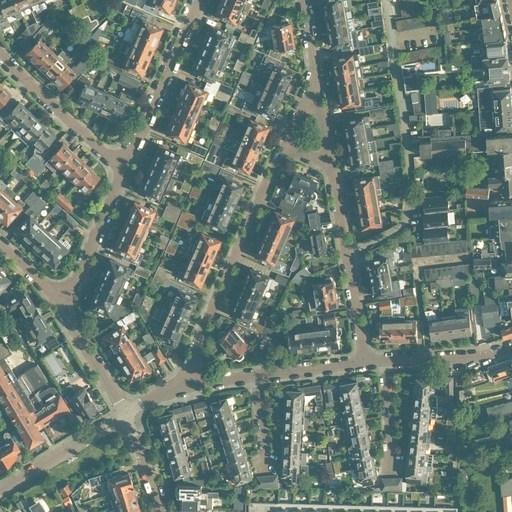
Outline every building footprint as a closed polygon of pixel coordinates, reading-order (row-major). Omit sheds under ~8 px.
[(19,11),(20,11),(15,0),(0,0),(0,22),(8,19),(6,17),(15,13),(16,17),(17,19),(22,17),(19,11)] [(32,5),(29,0),(15,0),(20,11),(32,5)] [(29,0),(32,5),(34,9),(36,8),(38,13),(41,11),(37,3),(43,0),(29,0)] [(173,1),(174,0),(173,0),(146,0),(146,1),(149,2),(149,3),(169,12),(171,7),(172,6),(174,2),(173,1)] [(221,0),(221,2),(245,13),(247,14),(252,3),(251,2),(245,0),(221,0)] [(323,0),(324,4),(324,5),(324,9),(325,10),(345,7),(343,0),(323,0)] [(502,14),(498,0),(493,0),(475,5),(478,17),(478,18),(502,14)] [(414,8),(413,1),(400,3),(401,10),(414,8)] [(218,9),(215,14),(235,23),(239,25),(242,20),(245,13),(221,2),(220,3),(219,3),(217,8),(218,9)] [(83,3),(76,6),(77,9),(81,17),(88,14),(83,3)] [(124,3),(118,8),(124,11),(123,11),(137,17),(140,10),(124,3)] [(347,19),(345,7),(325,10),(326,15),(326,17),(326,20),(327,21),(327,22),(347,19)] [(416,15),(414,8),(401,10),(402,16),(402,17),(416,15)] [(77,9),(70,12),(74,20),(81,17),(77,9)] [(384,25),(382,13),(378,13),(375,14),(376,20),(376,26),(380,26),(384,25)] [(504,25),(502,14),(478,18),(478,17),(476,18),(477,23),(475,23),(476,29),(504,25)] [(141,18),(138,17),(136,23),(139,24),(136,31),(156,40),(157,39),(158,39),(160,35),(159,33),(162,27),(141,18)] [(35,62),(49,46),(44,41),(46,39),(45,38),(53,30),(51,28),(56,24),(50,18),(32,37),(37,41),(26,54),(35,62)] [(288,22),(288,20),(287,19),(286,18),(285,18),(284,18),(283,18),(282,18),(282,19),(281,19),(281,20),(280,21),(280,22),(281,24),(269,26),(269,27),(265,28),(262,27),(256,41),(264,40),(264,39),(267,39),(271,38),(291,35),(290,30),(291,28),(290,24),(289,23),(288,22)] [(356,30),(354,18),(347,19),(327,22),(328,23),(327,24),(327,28),(329,29),(330,34),(349,31),(356,30)] [(455,31),(453,23),(447,24),(442,24),(444,32),(455,31)] [(208,31),(206,35),(206,36),(206,37),(226,46),(230,47),(235,36),(231,35),(231,34),(211,25),(209,30),(208,31)] [(255,37),(258,31),(245,25),(242,32),(255,37)] [(506,37),(504,25),(476,29),(476,33),(478,33),(479,40),(506,37)] [(75,36),(80,30),(76,27),(71,32),(75,36)] [(124,34),(122,39),(131,43),(151,52),(153,47),(155,46),(157,42),(156,41),(156,40),(136,31),(127,27),(126,28),(125,28),(123,33),(124,34)] [(31,36),(27,28),(16,40),(21,45),(31,36)] [(79,40),(84,34),(80,30),(75,36),(79,40)] [(356,30),(349,31),(330,34),(330,35),(329,36),(329,40),(331,41),(332,46),(341,45),(342,50),(359,48),(356,30)] [(252,45),(255,37),(242,32),(239,39),(252,45)] [(271,38),(267,39),(269,51),(268,55),(279,59),(282,52),(282,48),(285,48),(286,49),(286,50),(286,51),(287,51),(288,52),(289,52),(290,52),(291,52),(292,52),(292,51),(293,50),(293,49),(292,47),(293,47),(293,46),(294,44),(293,41),(292,40),(291,35),(271,38)] [(203,44),(201,49),(221,57),(225,59),(230,47),(226,46),(206,37),(206,38),(205,39),(203,42),(203,44)] [(122,39),(117,50),(126,54),(146,63),(147,62),(148,62),(150,58),(149,56),(151,52),(131,43),(122,39)] [(481,41),(477,42),(478,55),(482,55),(508,53),(507,39),(481,41)] [(375,53),(374,45),(359,47),(360,55),(375,53)] [(44,70),(58,55),(49,46),(35,62),(44,70)] [(444,46),(439,47),(441,57),(447,56),(446,51),(445,52),(444,46)] [(198,54),(196,58),(197,59),(196,60),(216,68),(220,70),(225,59),(221,57),(201,49),(199,53),(198,54)] [(58,55),(44,70),(53,78),(67,63),(71,58),(62,50),(58,55)] [(265,53),(260,63),(268,67),(265,73),(268,74),(268,75),(286,83),(287,82),(288,82),(290,78),(289,77),(291,72),(292,71),(283,67),(285,62),(279,59),(268,55),(265,53)] [(89,54),(79,65),(85,70),(95,60),(89,54)] [(146,64),(146,63),(126,54),(123,60),(121,58),(119,62),(112,60),(113,59),(106,56),(105,57),(104,56),(101,63),(136,78),(138,73),(141,75),(143,70),(145,69),(147,65),(146,64)] [(358,54),(334,58),(335,63),(334,65),(334,69),(336,69),(336,70),(360,66),(358,54)] [(510,79),(508,55),(483,57),(483,55),(472,56),(473,67),(484,67),(486,81),(490,81),(490,86),(507,85),(506,80),(510,79)] [(213,76),(216,68),(196,60),(196,61),(195,62),(193,65),(194,67),(191,72),(209,79),(206,85),(229,95),(232,88),(220,83),(215,81),(216,77),(213,76)] [(72,67),(67,63),(53,78),(62,86),(76,71),(75,71),(78,68),(74,65),(72,67)] [(409,64),(401,64),(406,93),(419,91),(418,77),(410,77),(409,64)] [(361,66),(360,66),(336,70),(337,75),(336,77),(337,81),(338,81),(338,82),(364,78),(361,66)] [(253,74),(244,70),(241,76),(249,79),(251,80),(253,74)] [(88,106),(97,86),(90,84),(92,79),(82,73),(73,83),(79,89),(79,88),(81,89),(76,101),(88,106)] [(121,74),(117,81),(122,84),(126,76),(121,74)] [(286,83),(268,75),(263,86),(282,94),(284,89),(285,88),(287,85),(286,84),(286,83)] [(139,82),(126,76),(122,84),(135,89),(139,82)] [(246,85),(249,79),(241,76),(239,81),(246,85)] [(366,90),(364,78),(338,82),(338,83),(337,84),(338,88),(339,89),(340,94),(364,90),(366,90)] [(215,96),(227,101),(229,95),(206,85),(204,90),(188,83),(182,97),(201,105),(204,97),(206,98),(209,91),(216,94),(215,96)] [(282,94),(263,86),(259,84),(254,95),(277,105),(278,104),(280,100),(279,99),(282,94)] [(0,104),(10,93),(1,85),(0,86),(0,104)] [(490,86),(481,87),(482,110),(486,110),(511,108),(511,104),(511,86),(511,85),(507,85),(490,86)] [(99,111),(108,91),(97,86),(88,106),(99,111)] [(434,89),(417,92),(418,101),(419,114),(438,112),(434,89)] [(340,95),(339,96),(340,100),(341,101),(342,106),(355,104),(356,110),(378,106),(377,97),(366,98),(365,96),(367,95),(366,91),(365,91),(364,90),(340,94),(340,95)] [(110,116),(119,96),(108,91),(99,111),(110,116)] [(131,104),(130,103),(131,101),(130,98),(129,96),(120,92),(119,96),(110,116),(121,121),(125,111),(128,112),(131,104)] [(245,99),(241,109),(257,116),(259,111),(272,116),(274,111),(275,111),(277,107),(276,106),(277,105),(254,95),(251,102),(245,99)] [(198,112),(201,105),(182,97),(177,108),(198,117),(200,113),(198,112)] [(13,125),(28,110),(19,101),(10,111),(5,107),(0,112),(0,124),(1,123),(3,126),(9,120),(13,125)] [(239,116),(242,110),(229,104),(226,110),(239,116)] [(384,115),(383,107),(369,110),(371,118),(384,115)] [(196,121),(198,117),(177,108),(176,112),(174,111),(174,112),(172,113),(170,117),(171,118),(171,119),(191,127),(194,120),(196,121)] [(483,125),(480,125),(481,134),(488,133),(497,133),(497,130),(511,128),(511,108),(486,110),(482,110),(483,125)] [(19,137),(36,118),(28,110),(13,125),(10,128),(19,137)] [(220,120),(220,119),(212,116),(209,122),(217,126),(220,120)] [(371,127),(369,116),(344,120),(345,126),(344,127),(345,131),(346,131),(346,132),(368,129),(368,128),(371,127)] [(31,141),(45,126),(36,118),(19,137),(27,145),(31,141)] [(188,134),(191,127),(171,119),(167,126),(169,127),(167,133),(185,141),(185,140),(187,141),(190,135),(188,134)] [(249,119),(244,130),(262,138),(263,138),(264,137),(266,134),(265,133),(268,127),(249,119)] [(215,131),(217,126),(209,122),(207,127),(215,131)] [(228,129),(220,125),(217,132),(225,135),(228,129)] [(54,135),(45,126),(31,141),(36,146),(36,147),(35,149),(34,151),(35,153),(25,163),(31,168),(41,158),(49,149),(45,145),(54,135)] [(373,128),(368,129),(346,132),(347,137),(346,139),(347,143),(348,144),(348,145),(370,141),(374,140),(373,128)] [(262,138),(244,130),(239,141),(257,149),(259,145),(261,144),(262,141),(262,140),(262,138)] [(223,141),(225,135),(217,132),(214,137),(223,141)] [(511,134),(488,136),(474,137),(475,151),(488,150),(511,148),(511,134)] [(431,141),(421,141),(422,155),(433,155),(465,152),(468,152),(466,137),(431,141)] [(374,140),(370,141),(348,145),(348,146),(348,150),(350,151),(350,156),(372,153),(378,152),(376,140),(374,140)] [(257,149),(239,141),(234,152),(253,160),(255,159),(256,156),(255,154),(257,149)] [(194,142),(191,150),(204,156),(207,148),(194,142)] [(49,149),(41,158),(47,163),(46,164),(54,171),(59,166),(72,152),(63,143),(54,153),(49,149)] [(190,152),(178,147),(175,152),(159,145),(157,150),(156,151),(154,155),(155,156),(154,157),(175,166),(178,159),(180,160),(183,156),(187,158),(187,159),(200,165),(203,158),(190,152)] [(489,157),(487,158),(487,162),(489,162),(489,164),(511,162),(511,148),(488,150),(489,157)] [(16,150),(11,156),(15,160),(21,153),(16,150)] [(67,174),(81,160),(72,152),(59,166),(67,174)] [(213,163),(217,155),(208,152),(205,159),(213,163)] [(252,161),(253,160),(234,152),(231,158),(230,158),(228,157),(226,158),(224,160),(221,166),(235,173),(238,167),(248,172),(250,167),(251,166),(253,163),(252,161)] [(378,152),(372,153),(350,156),(351,157),(350,158),(350,162),(352,163),(352,168),(379,163),(378,161),(380,161),(378,152)] [(434,159),(433,155),(422,155),(414,156),(415,163),(415,169),(423,169),(427,169),(434,168),(434,161),(434,159)] [(170,177),(175,166),(154,157),(154,158),(153,158),(151,162),(151,164),(149,168),(170,177)] [(47,163),(41,158),(31,168),(37,173),(47,163)] [(378,161),(379,163),(380,170),(395,167),(393,159),(380,161),(378,161)] [(76,182),(90,168),(81,160),(67,174),(76,182)] [(209,172),(213,165),(204,161),(201,169),(209,172)] [(448,162),(436,161),(435,168),(447,170),(448,162)] [(511,174),(511,162),(489,164),(490,171),(488,171),(479,172),(479,170),(472,170),(473,178),(483,177),(511,174)] [(15,176),(20,170),(16,167),(11,172),(15,176)] [(381,177),(396,174),(395,167),(380,170),(381,177)] [(99,176),(90,168),(76,182),(85,191),(86,190),(87,190),(87,191),(88,191),(89,191),(90,191),(90,190),(91,190),(92,189),(92,188),(92,187),(92,186),(92,185),(91,184),(99,176)] [(146,174),(144,178),(145,179),(144,180),(165,189),(169,191),(174,179),(170,177),(149,168),(147,173),(146,174)] [(240,190),(242,185),(231,180),(233,175),(221,169),(213,186),(218,188),(237,196),(238,196),(239,195),(241,191),(240,190)] [(19,180),(24,174),(20,170),(15,176),(19,180)] [(297,200),(307,177),(295,172),(291,182),(290,181),(289,181),(288,181),(287,181),(286,182),(286,183),(285,183),(285,184),(285,185),(285,186),(285,187),(286,188),(288,189),(288,190),(294,193),(292,196),(291,195),(288,202),(282,199),(278,206),(284,208),(292,212),(297,200)] [(511,193),(511,174),(483,177),(483,179),(483,181),(484,182),(485,184),(486,185),(489,186),(500,185),(501,193),(503,193),(503,194),(511,193)] [(379,176),(355,180),(355,185),(354,186),(355,191),(356,191),(356,192),(376,188),(375,182),(380,181),(379,176)] [(190,187),(193,181),(185,177),(183,183),(190,187)] [(297,200),(292,212),(294,213),(294,212),(307,217),(307,218),(306,211),(304,210),(309,199),(310,200),(311,199),(312,199),(314,199),(315,199),(316,198),(317,197),(317,195),(317,194),(316,193),(315,192),(314,191),(316,186),(318,182),(307,177),(297,200)] [(46,179),(40,185),(44,189),(50,183),(46,179)] [(162,195),(165,189),(144,180),(144,181),(143,181),(141,185),(142,187),(139,192),(160,200),(163,201),(165,196),(162,195)] [(188,192),(190,187),(183,183),(181,188),(188,192)] [(202,187),(194,183),(192,189),(200,193),(202,187)] [(489,197),(490,187),(468,185),(467,194),(489,197)] [(382,187),(376,188),(356,192),(357,197),(356,199),(357,202),(358,203),(359,204),(378,201),(376,193),(382,192),(382,187)] [(237,197),(237,196),(218,188),(213,199),(233,207),(235,203),(236,202),(238,198),(237,197)] [(0,210),(13,197),(3,189),(0,192),(0,210)] [(197,198),(200,193),(192,189),(190,194),(197,198)] [(30,205),(39,196),(33,190),(24,200),(30,205)] [(58,201),(64,196),(60,192),(54,198),(58,201)] [(25,239),(40,222),(35,218),(38,214),(47,204),(39,196),(30,205),(24,212),(29,216),(15,231),(20,234),(20,236),(23,239),(24,239),(25,239)] [(74,205),(64,196),(58,201),(69,211),(74,205)] [(424,198),(425,213),(448,211),(449,211),(448,196),(424,198)] [(18,202),(13,197),(0,210),(0,217),(1,219),(3,219),(6,222),(25,203),(21,199),(18,202)] [(233,207),(213,199),(209,197),(204,208),(209,210),(228,218),(228,217),(230,217),(231,214),(230,212),(233,207)] [(511,200),(490,202),(490,207),(491,218),(496,217),(511,216),(511,200)] [(379,213),(378,201),(359,204),(359,209),(358,210),(359,214),(360,215),(361,216),(379,213)] [(130,213),(130,214),(149,222),(153,215),(155,216),(157,212),(154,211),(135,202),(132,207),(131,208),(130,212),(130,213)] [(182,208),(181,208),(168,202),(165,209),(178,215),(182,208)] [(56,214),(62,208),(57,204),(52,210),(56,214)] [(308,225),(307,218),(307,217),(294,212),(294,213),(292,212),(284,208),(281,214),(276,212),(274,216),(272,217),(271,221),(271,222),(271,223),(290,231),(293,225),(294,225),(299,223),(305,226),(306,232),(304,233),(304,234),(310,233),(308,225)] [(175,222),(178,215),(165,209),(162,216),(175,222)] [(400,218),(400,209),(391,211),(393,220),(400,218)] [(196,215),(183,210),(180,217),(193,223),(196,215)] [(228,219),(228,218),(209,210),(207,215),(203,214),(201,220),(204,221),(223,229),(225,225),(227,224),(228,220),(228,219)] [(449,226),(448,211),(425,213),(424,213),(425,228),(447,226),(449,226)] [(65,222),(71,215),(67,212),(61,218),(65,222)] [(381,225),(379,213),(361,216),(363,228),(363,229),(364,230),(365,231),(366,231),(367,232),(368,232),(369,231),(370,230),(371,230),(371,229),(371,228),(371,227),(371,226),(381,225)] [(144,234),(149,222),(130,214),(129,214),(128,215),(126,219),(127,221),(125,225),(144,234)] [(78,223),(71,215),(65,222),(70,227),(66,230),(70,233),(78,223)] [(320,223),(319,216),(307,218),(308,225),(320,223)] [(511,236),(511,216),(496,217),(496,225),(491,225),(492,238),(493,238),(505,237),(511,236)] [(190,231),(193,223),(180,217),(177,225),(190,231)] [(40,222),(25,239),(29,243),(29,244),(32,247),(34,247),(49,230),(40,222)] [(286,242),(290,231),(271,223),(269,224),(268,227),(268,229),(266,234),(286,242)] [(321,231),(320,223),(308,225),(310,233),(312,233),(312,232),(321,231)] [(139,245),(144,234),(125,225),(123,230),(121,231),(120,235),(120,236),(120,237),(139,245)] [(449,241),(447,226),(425,228),(423,228),(425,243),(449,241)] [(43,256),(59,239),(49,230),(34,247),(35,248),(35,250),(38,252),(40,253),(43,256)] [(323,230),(321,231),(312,232),(312,233),(310,233),(304,234),(304,237),(302,237),(301,241),(302,241),(300,246),(301,246),(302,255),(303,254),(303,253),(307,252),(306,243),(310,242),(310,245),(313,245),(315,254),(327,252),(326,251),(327,250),(327,246),(325,246),(325,242),(326,241),(325,238),(324,237),(323,230)] [(196,231),(191,242),(196,244),(214,252),(214,251),(216,250),(217,247),(217,246),(219,241),(198,232),(196,231)] [(166,243),(168,237),(161,234),(158,240),(166,243)] [(281,253),(286,242),(266,234),(264,239),(263,239),(261,242),(262,244),(262,245),(281,253)] [(62,235),(59,239),(43,256),(54,266),(55,266),(55,267),(56,267),(57,267),(58,267),(59,267),(60,267),(61,266),(62,266),(62,265),(63,264),(64,263),(64,262),(64,261),(63,260),(63,259),(63,258),(62,257),(63,256),(62,255),(72,244),(62,235)] [(511,259),(511,236),(505,237),(493,238),(493,242),(494,242),(494,250),(495,250),(495,252),(482,253),(482,258),(492,258),(492,262),(497,262),(497,260),(507,259),(511,259)] [(136,252),(139,245),(120,237),(119,237),(118,238),(116,242),(117,243),(115,248),(124,252),(121,259),(137,266),(137,265),(142,255),(136,252)] [(179,243),(171,239),(168,245),(176,249),(179,243)] [(164,248),(166,243),(158,240),(156,245),(164,248)] [(214,253),(214,252),(196,244),(191,255),(209,263),(211,258),(213,258),(214,254),(214,253)] [(173,254),(176,249),(168,245),(165,250),(173,254)] [(281,253),(262,245),(261,246),(260,246),(258,250),(259,251),(257,256),(273,263),(270,268),(283,274),(288,263),(282,260),(278,259),(281,253)] [(380,258),(368,260),(369,266),(368,267),(369,271),(370,272),(391,269),(390,262),(394,261),(393,256),(394,256),(393,249),(379,251),(380,258)] [(207,268),(209,263),(191,255),(186,266),(205,274),(205,273),(206,272),(208,269),(207,268)] [(301,260),(300,255),(297,256),(297,255),(292,265),(298,268),(298,267),(301,260)] [(482,258),(474,258),(474,263),(475,263),(475,267),(499,266),(499,262),(497,262),(492,262),(492,258),(482,258)] [(110,259),(105,271),(124,280),(127,272),(131,274),(133,269),(129,268),(129,267),(110,259)] [(511,275),(511,261),(502,262),(502,277),(511,275)] [(137,265),(137,266),(134,272),(148,277),(148,276),(151,277),(154,272),(151,270),(137,265)] [(172,271),(159,265),(155,273),(169,279),(169,278),(172,271)] [(204,275),(205,274),(186,266),(184,272),(180,270),(178,276),(182,277),(200,285),(202,280),(203,279),(205,276),(204,275)] [(312,274),(305,266),(298,272),(295,275),(303,281),(312,274)] [(0,269),(0,300),(3,297),(5,295),(0,291),(0,289),(9,280),(4,275),(5,274),(0,269)] [(274,279),(251,269),(249,274),(247,275),(246,278),(247,280),(246,281),(265,289),(268,282),(271,284),(274,279)] [(372,284),(393,281),(391,269),(370,272),(371,277),(370,279),(371,283),(372,283),(372,284)] [(119,291),(124,280),(105,271),(104,273),(103,273),(102,276),(102,278),(100,283),(119,291)] [(193,289),(169,278),(169,279),(155,273),(153,280),(166,285),(166,284),(172,287),(175,289),(176,290),(172,300),(191,307),(192,306),(194,303),(193,301),(195,296),(191,295),(193,289)] [(303,281),(295,275),(291,280),(300,284),(303,281)] [(511,275),(502,277),(489,278),(490,288),(510,286),(510,287),(511,286),(511,275)] [(332,281),(332,280),(332,279),(331,278),(330,277),(329,277),(328,277),(327,277),(326,277),(325,278),(325,279),(324,279),(324,280),(324,281),(324,282),(314,284),(311,283),(310,286),(309,289),(308,291),(308,294),(309,298),(335,293),(334,288),(335,286),(334,283),(333,282),(333,281),(332,281)] [(459,277),(454,277),(452,278),(453,286),(461,285),(460,277),(459,277)] [(448,278),(442,279),(439,279),(439,287),(453,286),(452,278),(448,278)] [(439,279),(437,279),(437,281),(431,282),(432,288),(439,287),(439,279)] [(242,292),(261,300),(265,289),(246,281),(244,282),(243,285),(243,287),(242,292)] [(394,287),(393,281),(372,284),(372,285),(371,287),(372,290),(373,291),(374,297),(395,293),(399,292),(398,286),(394,287)] [(96,288),(95,292),(95,293),(95,294),(114,302),(119,291),(100,283),(98,287),(96,288)] [(22,291),(17,294),(16,293),(16,291),(18,289),(14,285),(5,295),(3,297),(5,299),(3,300),(9,310),(18,305),(23,314),(20,315),(21,317),(33,308),(29,301),(30,299),(27,296),(25,296),(22,291)] [(511,298),(511,286),(510,287),(510,292),(499,294),(500,300),(499,300),(511,298)] [(238,297),(236,300),(237,302),(237,303),(256,311),(256,310),(258,305),(261,306),(263,301),(261,300),(242,292),(239,296),(238,297)] [(335,294),(335,293),(309,298),(311,310),(319,309),(319,308),(338,305),(337,299),(337,298),(336,294),(335,294)] [(133,310),(120,304),(119,304),(114,302),(95,294),(89,308),(89,309),(89,310),(89,311),(89,312),(90,312),(90,313),(91,314),(92,314),(93,314),(94,314),(95,313),(96,312),(96,311),(108,316),(111,309),(116,312),(120,319),(124,317),(124,316),(133,310)] [(154,298),(146,295),(144,301),(152,304),(154,298)] [(275,306),(278,301),(268,296),(266,302),(275,306)] [(407,300),(404,300),(405,305),(405,306),(417,305),(416,296),(406,296),(407,300)] [(191,307),(172,300),(167,297),(162,308),(167,311),(186,318),(188,314),(189,313),(191,310),(190,308),(191,307)] [(511,298),(499,300),(498,302),(500,315),(508,314),(511,318),(511,317),(511,298)] [(391,300),(379,302),(380,310),(390,308),(390,310),(392,310),(392,307),(391,300)] [(148,312),(149,311),(152,304),(144,301),(142,305),(146,307),(145,308),(146,308),(148,312)] [(482,304),(484,317),(500,315),(498,302),(498,301),(482,304)] [(253,317),(256,311),(237,303),(236,303),(234,304),(233,307),(234,309),(232,314),(241,318),(239,322),(249,326),(248,328),(256,331),(261,333),(264,325),(254,321),(255,318),(253,317)] [(152,317),(149,311),(148,312),(146,308),(145,308),(146,307),(142,305),(140,309),(139,310),(140,312),(145,321),(152,317)] [(33,308),(21,317),(28,329),(43,319),(39,313),(40,311),(38,308),(35,308),(35,307),(33,308)] [(469,307),(455,309),(456,314),(459,335),(472,333),(469,307)] [(446,337),(443,316),(437,317),(436,313),(433,309),(425,311),(428,320),(430,319),(433,339),(446,337)] [(126,324),(139,316),(137,312),(133,310),(124,316),(124,317),(120,319),(110,325),(113,331),(104,336),(110,346),(130,335),(126,329),(128,327),(126,324)] [(186,318),(167,311),(162,322),(181,330),(181,329),(183,328),(184,325),(184,323),(186,318)] [(334,312),(320,314),(321,316),(323,316),(324,323),(325,323),(325,321),(328,321),(328,323),(331,323),(331,320),(335,320),(334,312)] [(459,335),(456,314),(443,316),(446,337),(459,335)] [(511,317),(511,318),(503,321),(500,315),(484,317),(483,317),(485,327),(495,325),(494,325),(500,323),(502,328),(501,328),(505,338),(511,335),(511,317)] [(50,330),(43,319),(28,329),(29,332),(25,334),(30,342),(34,340),(37,344),(46,338),(44,334),(50,330)] [(405,339),(404,320),(392,321),(393,340),(394,340),(395,341),(399,341),(400,340),(405,339)] [(418,339),(417,327),(421,327),(420,320),(416,320),(404,320),(405,339),(406,339),(407,340),(411,340),(412,339),(418,339)] [(267,336),(273,324),(267,321),(265,326),(264,325),(261,333),(267,336)] [(393,340),(392,321),(380,322),(378,322),(377,323),(376,324),(375,324),(375,325),(375,326),(375,327),(375,328),(376,329),(377,329),(377,330),(378,330),(380,330),(381,341),(393,340)] [(181,330),(162,322),(158,333),(169,338),(169,339),(168,339),(168,340),(169,341),(169,342),(170,342),(170,343),(171,343),(172,343),(173,343),(174,343),(175,342),(176,341),(181,330)] [(227,348),(245,333),(246,331),(247,327),(235,322),(233,327),(226,333),(224,332),(223,331),(222,331),(221,331),(220,331),(220,332),(219,332),(218,333),(218,334),(218,335),(218,336),(218,337),(219,338),(220,339),(219,339),(220,340),(220,342),(222,344),(224,345),(227,348)] [(274,339),(279,326),(273,324),(267,336),(274,339)] [(339,327),(338,327),(337,327),(337,325),(324,326),(327,347),(339,345),(338,335),(340,335),(341,334),(342,333),(342,332),(342,331),(342,330),(342,329),(341,329),(341,328),(340,328),(340,327),(339,327)] [(284,328),(279,326),(274,339),(279,341),(284,328)] [(327,347),(324,326),(313,328),(315,348),(316,348),(318,349),(321,349),(322,348),(327,347)] [(315,348),(313,328),(301,329),(304,350),(306,351),(309,350),(310,349),(315,348)] [(304,350),(301,329),(289,331),(290,343),(289,343),(288,344),(287,344),(286,345),(286,346),(286,347),(286,348),(286,349),(286,350),(287,350),(288,351),(289,351),(290,351),(291,351),(291,352),(304,350)] [(251,344),(247,340),(249,336),(251,337),(252,334),(246,331),(245,333),(227,348),(231,352),(231,354),(233,357),(235,357),(236,358),(236,357),(237,358),(238,358),(238,359),(239,359),(240,359),(241,359),(242,358),(243,358),(243,357),(244,357),(244,356),(244,355),(244,354),(244,353),(243,353),(242,352),(251,344)] [(252,334),(251,337),(258,340),(261,333),(256,331),(255,335),(252,334)] [(117,357),(136,345),(130,335),(110,346),(111,348),(110,350),(112,353),(114,353),(117,357)] [(4,336),(0,338),(0,396),(9,412),(10,415),(13,419),(14,419),(17,423),(16,425),(18,428),(20,429),(29,444),(42,436),(37,428),(68,409),(56,389),(50,392),(48,388),(31,398),(27,393),(31,391),(48,380),(37,364),(20,374),(17,376),(4,355),(12,350),(4,336)] [(148,344),(154,341),(151,336),(145,340),(148,344)] [(55,338),(45,345),(48,350),(59,343),(55,338)] [(143,356),(136,345),(117,357),(120,362),(119,364),(121,368),(123,368),(143,356)] [(166,359),(158,347),(144,355),(143,356),(123,368),(124,368),(130,379),(141,373),(142,374),(142,375),(143,375),(143,376),(144,376),(145,376),(146,376),(147,376),(148,376),(149,375),(149,374),(150,374),(150,373),(150,372),(150,371),(149,371),(149,370),(145,362),(146,362),(146,361),(147,360),(147,361),(155,356),(159,363),(166,359)] [(511,373),(511,360),(485,370),(487,378),(479,380),(481,385),(490,382),(490,381),(494,380),(510,374),(511,373)] [(511,378),(510,374),(494,380),(495,384),(511,378)] [(453,397),(453,378),(433,377),(432,380),(417,378),(416,387),(414,387),(414,391),(415,392),(415,393),(434,395),(435,390),(446,390),(446,396),(453,397)] [(341,382),(323,385),(325,397),(326,402),(333,400),(334,400),(333,396),(332,392),(342,390),(343,394),(341,394),(342,399),(360,395),(361,394),(361,390),(359,390),(357,381),(341,384),(341,382)] [(93,401),(92,401),(84,387),(76,392),(70,383),(60,390),(72,409),(76,407),(83,417),(86,415),(87,415),(88,415),(89,415),(90,414),(91,414),(92,413),(92,412),(92,411),(97,409),(97,408),(93,401)] [(285,399),(285,403),(286,403),(286,405),(305,405),(308,406),(308,399),(316,398),(316,400),(318,399),(319,406),(324,406),(323,404),(320,385),(303,388),(303,391),(287,390),(286,398),(285,399)] [(465,388),(458,388),(456,389),(456,402),(457,402),(465,402),(465,388)] [(413,399),(413,403),(414,404),(414,405),(433,407),(438,407),(438,395),(434,395),(415,393),(415,398),(413,399)] [(342,410),(340,411),(344,411),(362,407),(362,406),(364,405),(363,401),(361,401),(360,395),(342,399),(343,404),(341,404),(342,410)] [(211,400),(200,403),(193,405),(197,418),(204,416),(203,411),(209,410),(210,413),(213,412),(214,417),(232,411),(231,410),(233,408),(231,405),(230,404),(228,397),(212,402),(211,400)] [(511,403),(506,405),(488,410),(490,417),(509,412),(511,411),(511,403)] [(194,419),(190,405),(176,409),(177,412),(159,417),(161,424),(159,425),(160,430),(162,430),(181,425),(179,417),(186,415),(188,420),(194,419)] [(305,410),(305,405),(286,405),(286,409),(284,410),(284,414),(286,415),(286,416),(305,417),(305,416),(303,416),(303,410),(305,410)] [(438,407),(433,407),(414,405),(413,409),(411,410),(411,413),(413,414),(413,416),(432,418),(437,419),(438,407)] [(344,411),(340,411),(343,423),(347,422),(348,421),(364,418),(364,417),(366,416),(365,412),(363,412),(362,407),(344,411)] [(233,415),(232,411),(214,417),(216,422),(217,421),(219,427),(235,422),(234,421),(236,419),(235,415),(233,415)] [(284,422),(283,426),(285,427),(285,428),(304,429),(308,430),(308,417),(305,417),(286,416),(285,421),(284,422)] [(431,423),(432,418),(413,416),(412,421),(410,421),(410,425),(412,426),(411,428),(431,430),(431,429),(429,429),(430,423),(431,423)] [(347,422),(343,423),(345,434),(349,433),(351,433),(367,430),(367,428),(368,427),(367,423),(365,423),(364,418),(348,421),(347,422)] [(236,426),(235,422),(219,427),(217,427),(219,433),(221,433),(222,438),(238,433),(238,432),(239,431),(238,426),(236,426)] [(183,430),(181,425),(162,430),(164,436),(162,437),(164,441),(165,441),(166,443),(184,437),(183,437),(181,431),(183,430)] [(302,434),(304,434),(304,429),(285,428),(285,433),(283,434),(283,438),(284,438),(284,440),(303,441),(303,440),(302,440),(302,434)] [(436,431),(431,430),(411,428),(411,432),(409,433),(409,437),(410,438),(410,440),(429,442),(434,442),(436,431)] [(7,441),(0,445),(0,452),(7,464),(19,457),(16,452),(19,450),(18,448),(23,445),(14,430),(9,433),(9,432),(8,432),(7,432),(6,432),(5,433),(4,434),(4,435),(4,436),(7,441)] [(368,434),(367,430),(351,433),(349,433),(350,439),(352,439),(353,445),(369,442),(369,440),(370,439),(370,435),(368,434)] [(240,438),(238,433),(222,438),(221,439),(223,444),(224,444),(226,449),(242,444),(241,443),(243,442),(242,438),(240,438)] [(186,442),(184,437),(166,443),(167,447),(166,449),(167,453),(169,453),(169,454),(188,449),(188,448),(186,449),(184,443),(186,442)] [(303,446),(303,441),(284,440),(284,445),(282,445),(282,450),(284,450),(284,452),(303,453),(303,452),(301,452),(301,446),(303,446)] [(428,453),(429,442),(410,440),(410,444),(408,445),(408,449),(409,450),(409,451),(428,453)] [(353,445),(351,445),(353,457),(355,457),(372,454),(371,452),(373,451),(372,446),(370,446),(369,442),(353,445)] [(243,449),(242,444),(226,449),(224,450),(226,455),(227,455),(229,460),(245,455),(245,454),(246,453),(245,449),(243,449)] [(189,454),(188,449),(169,454),(170,459),(169,460),(170,464),(172,465),(191,460),(189,460),(187,454),(189,454)] [(433,465),(434,454),(428,453),(409,451),(409,456),(407,456),(407,461),(408,462),(408,463),(427,465),(433,465)] [(282,457),(282,461),(283,462),(283,464),(300,464),(306,464),(306,453),(303,453),(284,452),(284,457),(282,457)] [(353,457),(349,458),(352,470),(358,468),(374,465),(374,463),(375,463),(374,458),(372,458),(372,454),(355,457),(353,457)] [(229,460),(228,460),(228,461),(231,472),(233,472),(233,471),(249,467),(248,465),(250,464),(248,460),(247,460),(245,455),(229,460)] [(192,466),(191,460),(172,465),(174,471),(172,472),(173,476),(175,476),(176,478),(183,476),(185,482),(190,481),(191,485),(202,485),(206,485),(206,479),(194,479),(191,466),(192,466)] [(327,465),(328,472),(328,475),(336,473),(333,461),(329,462),(327,462),(327,465)] [(406,468),(405,473),(407,474),(407,475),(407,476),(407,482),(422,483),(427,484),(428,471),(432,471),(433,465),(427,465),(408,463),(407,468),(406,468)] [(308,470),(308,465),(308,464),(300,464),(283,464),(283,468),(281,469),(281,473),(283,474),(283,476),(289,476),(288,483),(299,483),(300,470),(308,470)] [(375,470),(374,465),(358,468),(360,480),(362,480),(363,485),(374,483),(373,477),(376,477),(376,475),(378,474),(377,470),(375,470)] [(250,471),(249,467),(233,471),(233,472),(231,472),(233,478),(234,477),(236,483),(252,478),(252,476),(253,475),(252,471),(250,471)] [(107,473),(94,476),(96,483),(103,481),(107,494),(112,493),(132,487),(133,487),(129,473),(122,475),(109,479),(107,473)] [(265,486),(264,476),(257,476),(258,486),(265,486)] [(511,477),(501,478),(502,494),(511,493),(511,477)] [(67,485),(66,485),(60,489),(64,495),(70,491),(67,485)] [(202,491),(202,485),(191,485),(177,485),(177,486),(173,486),(173,492),(176,492),(175,493),(177,493),(177,496),(178,496),(208,497),(208,496),(213,496),(219,497),(219,491),(202,491)] [(133,493),(132,487),(112,493),(107,494),(104,495),(105,500),(111,498),(113,507),(116,506),(137,499),(135,494),(133,493)] [(178,496),(178,501),(181,501),(181,508),(184,508),(206,508),(208,508),(213,508),(213,496),(208,496),(208,497),(178,496)] [(139,511),(138,507),(139,505),(137,499),(116,506),(118,511),(117,511),(139,511)] [(278,511),(279,503),(249,502),(248,511),(278,511)] [(294,511),(295,503),(279,503),(278,511),(294,511)] [(309,511),(310,504),(295,503),(294,511),(309,511)]
